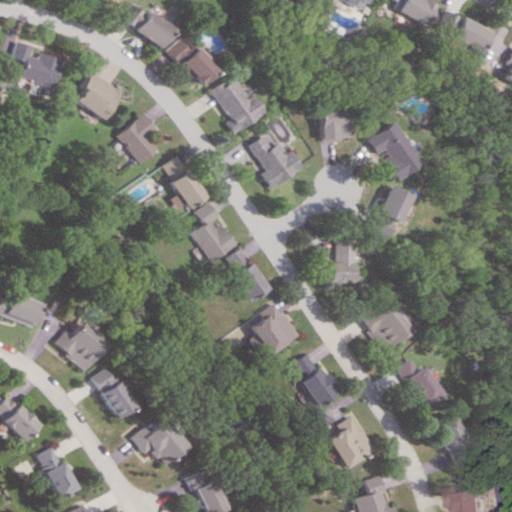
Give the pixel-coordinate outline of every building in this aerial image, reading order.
[(338,0),(338,1),(354,9),(358,0),(338,0)] [(389,0),(394,2),(390,11),(420,24),(430,2),(425,0),(389,0)] [(152,46),(166,28),(140,9),(138,12),(124,3),(113,18),(152,46)] [(485,29),(440,9),(434,24),(449,31),(447,37),(475,50),(485,29)] [(180,48),(170,38),(158,50),(193,84),(210,67),(185,43),(180,48)] [(14,78),(47,86),(54,59),(25,51),(27,45),(10,41),(6,56),(19,60),(14,78)] [(511,49),(508,47),(499,65),(504,68),(500,77),(511,82),(511,49)] [(68,100),(95,119),(115,91),(84,70),(73,86),(76,89),(68,100)] [(255,112),(244,93),(238,97),(226,77),(212,85),(211,83),(202,88),(220,118),(216,121),(223,132),(255,112)] [(312,107),(314,140),(342,139),(340,106),(312,107)] [(148,148),(138,134),(148,127),(137,113),(110,133),(131,161),(148,148)] [(416,163),(388,120),(360,138),(372,157),(375,154),(391,180),(416,163)] [(239,144),(256,169),(251,172),(261,187),(293,166),(281,149),(276,152),(269,141),(261,146),(254,134),(239,144)] [(168,208),(176,204),(177,207),(195,197),(171,154),(153,164),(169,192),(161,197),(168,208)] [(411,197),(384,184),(371,212),(391,222),(396,213),(401,215),(411,197)] [(226,244),(211,219),(212,218),(201,200),(186,210),(194,223),(181,230),(200,260),(226,244)] [(329,262),(324,262),(325,281),(349,280),(348,234),(328,234),(329,262)] [(225,270),(240,260),(232,247),(217,256),(225,270)] [(260,288),(243,261),(224,273),(242,300),(260,288)] [(0,316),(24,326),(33,302),(5,291),(2,299),(0,298),(0,316)] [(403,333),(387,301),(356,316),(373,348),(403,333)] [(272,304),(241,322),(260,354),(290,336),(272,304)] [(45,342),(74,369),(98,343),(73,320),(62,333),(57,329),(45,342)] [(310,405),(331,392),(317,370),(313,372),(301,353),(284,364),(310,405)] [(435,393),(416,364),(411,368),(403,357),(391,365),(418,404),(435,393)] [(82,376),(109,417),(126,406),(98,365),(82,376)] [(0,423),(16,439),(30,424),(0,394),(0,423)] [(328,423),(331,430),(319,436),(332,466),(364,452),(347,414),(328,423)] [(426,422),(435,450),(440,449),(445,465),(467,458),(457,427),(451,428),(447,415),(426,422)] [(136,425),(122,436),(135,452),(142,447),(156,464),(178,446),(155,418),(140,430),(136,425)] [(50,497),(69,488),(47,445),(28,454),(50,497)] [(384,511),(383,505),(376,507),(372,491),(375,491),(371,475),(353,479),(357,493),(344,496),(347,511),(384,511)] [(492,511),(486,484),(456,491),(461,511),(492,511)]
